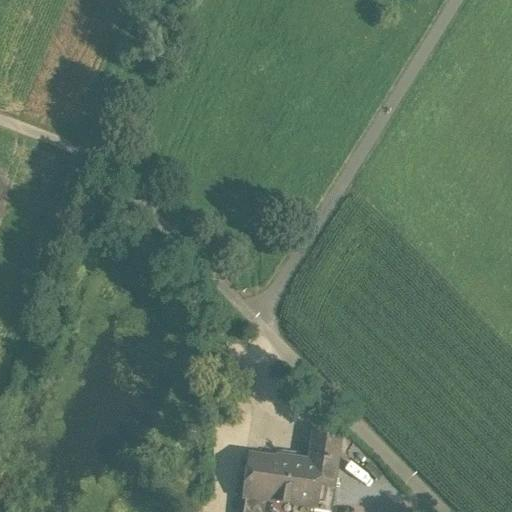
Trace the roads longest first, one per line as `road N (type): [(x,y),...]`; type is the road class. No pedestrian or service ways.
road 1 (unclassified): [(456,0),(283,278),(263,337)]
road 2 (track): [(0,122),(83,152),(104,168),(263,337)]
road 3 (residential): [(434,511),(263,337)]
